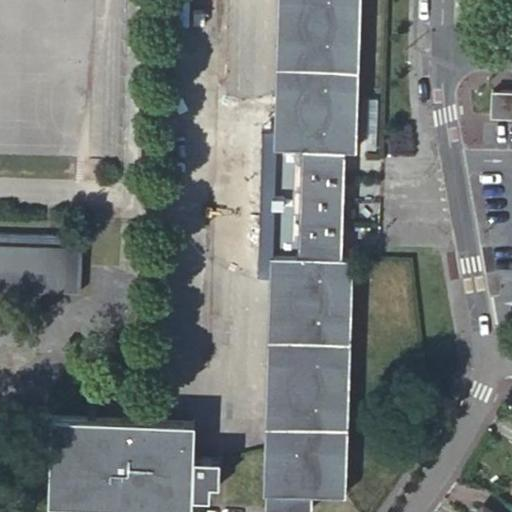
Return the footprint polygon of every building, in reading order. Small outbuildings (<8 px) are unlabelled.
[(278,0),(275,144),(283,144),(344,145),(357,146),(361,0),(278,0)] [(511,89),(501,89),(493,89),(492,108),(492,115),(511,115),(511,89)] [(280,251),(341,253),(343,200),(344,145),(283,144),(280,251)] [(0,231),(0,291),(83,294),(85,234),(0,231)] [(341,253),(280,251),(270,251),(263,490),(267,491),(267,508),(313,509),(314,492),(346,492),(353,254),(341,253)] [(196,452),(197,416),(54,412),(52,499),(195,504),(196,491),(212,492),(213,477),(221,478),(220,453),(196,452)]
